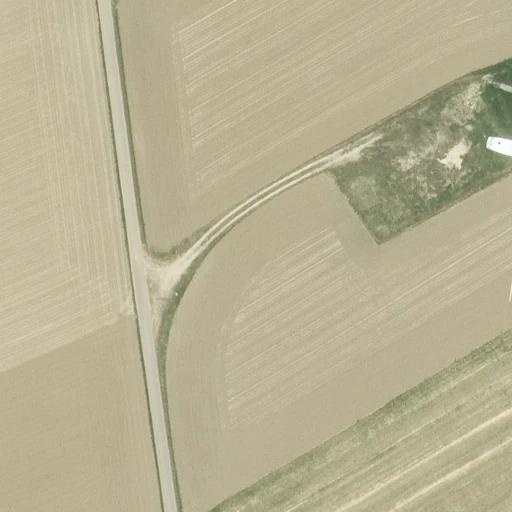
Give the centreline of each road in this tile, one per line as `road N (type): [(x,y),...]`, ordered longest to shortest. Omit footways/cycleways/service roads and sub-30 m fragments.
road 1 (track): [(102,0),(171,511)]
road 2 (track): [(145,315),(202,235),(317,168)]
